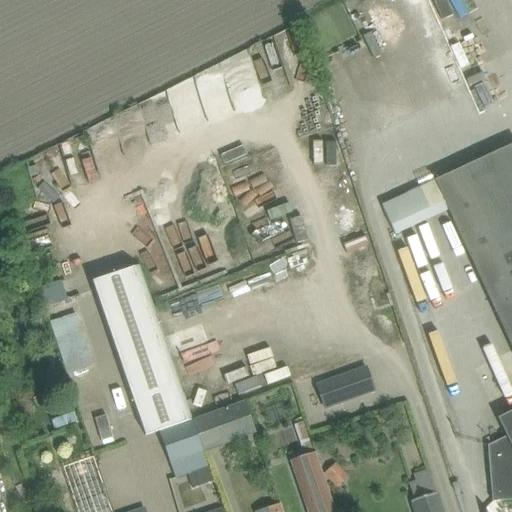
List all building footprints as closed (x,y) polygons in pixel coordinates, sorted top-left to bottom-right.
[(511,144),(465,167),(434,181),(447,209),(475,270),(511,350),(511,144)] [(36,166),(28,168),(31,176),(38,174),(36,166)] [(429,185),(383,202),(394,233),(441,216),(432,190),(431,190),(429,185)] [(132,267),(91,281),(144,435),(158,430),(159,430),(185,421),(132,267)] [(77,312),(46,321),(64,375),(94,365),(77,312)] [(475,337),(493,388),(509,383),(492,332),(475,337)] [(46,371),(31,376),(34,387),(59,381),(52,351),(41,355),(46,371)] [(365,367),(316,385),(324,409),(374,392),(365,367)] [(243,401),(192,419),(203,451),(254,433),(243,401)] [(511,411),(497,418),(506,437),(487,446),(492,502),(511,500),(511,411)] [(101,442),(116,436),(107,413),(92,419),(101,442)] [(385,415),(376,418),(379,428),(388,426),(385,415)] [(159,430),(158,430),(169,462),(203,451),(192,419),(185,421),(159,430)] [(203,451),(169,462),(174,478),(187,474),(192,489),(213,481),(203,451)] [(335,511),(315,452),(289,461),(306,511),(335,511)] [(411,501),(414,511),(441,511),(435,493),(426,469),(411,474),(413,481),(408,482),(413,500),(411,501)] [(281,511),(279,503),(254,511),(253,511),(281,511)]
